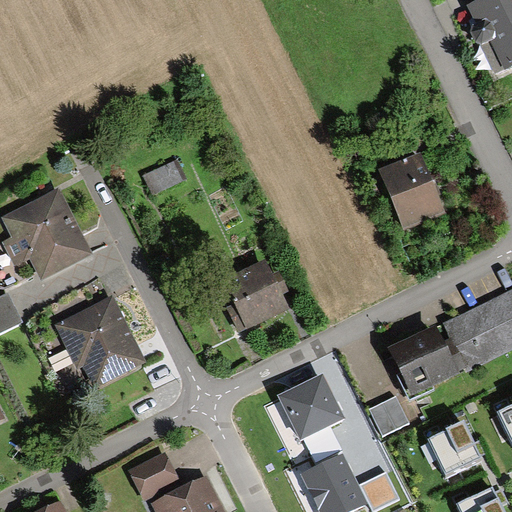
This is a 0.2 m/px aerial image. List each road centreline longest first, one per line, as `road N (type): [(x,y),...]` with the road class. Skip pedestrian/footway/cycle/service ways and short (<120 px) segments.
road 1 (residential): [(511,250),(206,401)]
road 2 (residential): [(206,401),(88,169)]
road 3 (residential): [(206,401),(0,502)]
road 4 (residential): [(413,0),(511,193)]
road 5 (residential): [(262,511),(206,401)]
